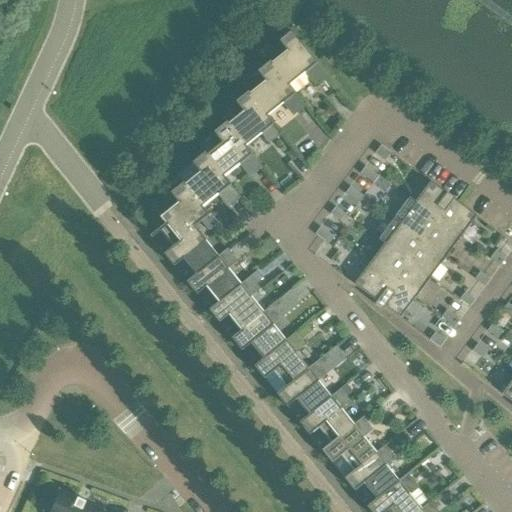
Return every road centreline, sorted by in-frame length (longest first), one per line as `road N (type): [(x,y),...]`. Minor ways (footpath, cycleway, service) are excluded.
road 1 (residential): [(511,508),(287,230),(288,210),(370,110),(511,208)]
road 2 (unclassified): [(25,446),(59,372),(94,366),(215,511)]
